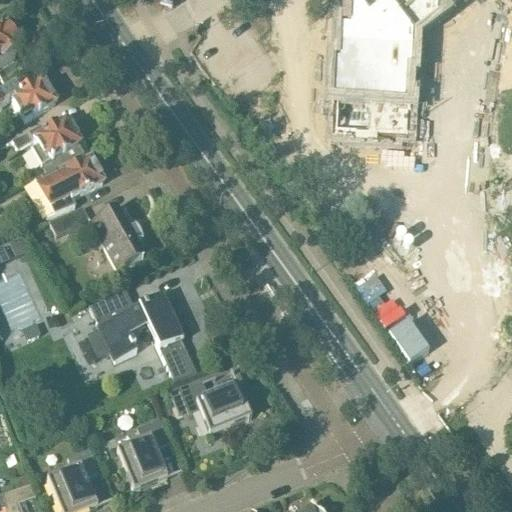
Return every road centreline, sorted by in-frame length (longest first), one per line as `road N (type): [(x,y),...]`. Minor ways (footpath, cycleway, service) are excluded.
road 1 (residential): [(58,0),(351,443)]
road 2 (secondary): [(390,422),(93,0)]
road 3 (residential): [(204,511),(351,443)]
